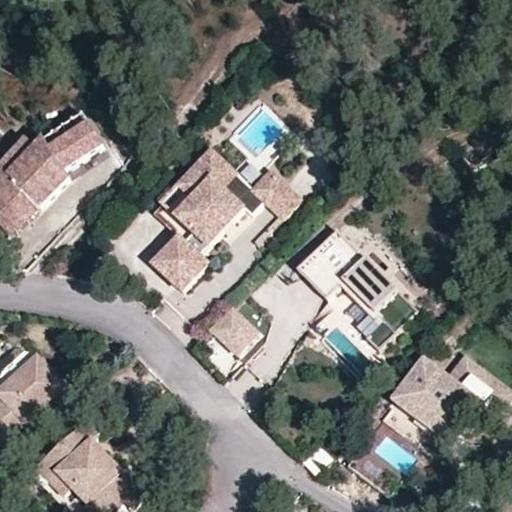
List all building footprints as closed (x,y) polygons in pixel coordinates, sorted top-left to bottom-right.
[(84,120),(46,147),(53,157),(91,131),(84,120)] [(0,223),(9,231),(21,229),(39,210),(42,213),(70,181),(67,176),(105,151),(91,131),(53,157),(46,147),(39,155),(26,169),(21,164),(7,180),(12,185),(0,198),(0,223)] [(0,179),(0,232),(10,242),(20,239),(42,213),(39,210),(21,229),(9,231),(0,223),(0,198),(12,185),(7,180),(21,164),(26,169),(39,155),(29,146),(0,179)] [(182,243),(157,272),(187,298),(212,270),(205,263),(228,237),(222,233),(230,224),(235,229),(247,215),(255,221),(267,207),(285,222),(302,203),(283,187),(281,190),(269,179),(255,195),(213,158),(181,193),(196,207),(172,235),(177,239),(182,243)] [(269,179),(281,190),(283,187),(288,185),(269,179)] [(156,221),(172,235),(196,207),(181,193),(156,221)] [(222,233),(228,237),(235,229),(230,224),(222,233)] [(425,313),(343,234),(304,274),(335,303),(348,290),(378,318),(367,330),(376,339),(374,341),(386,353),(425,313)] [(152,268),(157,272),(182,243),(177,239),(152,268)] [(237,311),(217,333),(243,357),(264,334),(237,311)] [(67,384),(39,355),(9,384),(13,388),(4,397),(3,397),(0,400),(0,444),(4,441),(6,443),(67,384)] [(511,409),(511,392),(473,360),(454,383),(467,394),(482,376),(503,393),(488,411),(501,422),(511,409)] [(467,394),(454,383),(431,365),(399,403),(455,450),(488,411),(503,393),(482,376),(467,394)] [(13,388),(9,384),(0,392),(0,393),(3,397),(4,397),(13,388)] [(91,424),(36,476),(70,511),(125,511),(131,507),(134,511),(156,490),(133,466),(127,472),(109,453),(102,461),(92,450),(93,447),(99,442),(104,437),(91,424)] [(93,447),(92,450),(102,461),(109,453),(99,442),(93,447)] [(411,481),(371,448),(353,469),(392,502),(411,481)]
